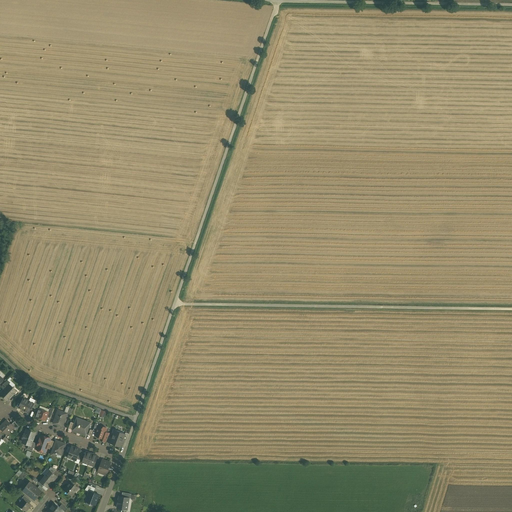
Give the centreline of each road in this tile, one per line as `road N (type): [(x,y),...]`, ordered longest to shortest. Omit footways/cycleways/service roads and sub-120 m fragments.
road 1 (track): [(0,354),(34,383),(135,417),(276,0)]
road 2 (track): [(174,303),(511,311)]
road 3 (track): [(511,5),(268,0)]
road 4 (residential): [(121,456),(4,410)]
